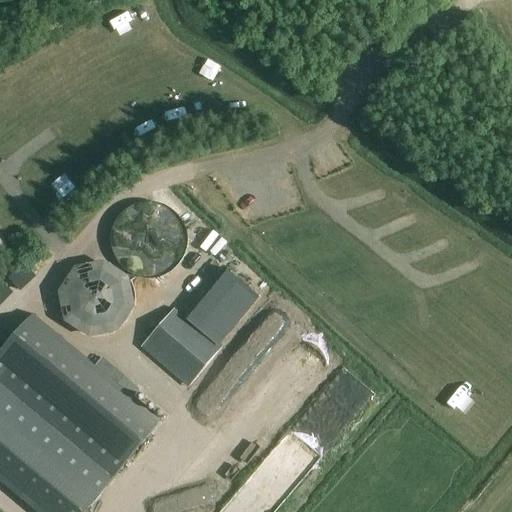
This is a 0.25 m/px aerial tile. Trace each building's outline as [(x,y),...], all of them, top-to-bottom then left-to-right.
[(143,172),(118,183),(127,205),(153,193),(143,172)] [(207,181),(195,185),(199,200),(212,196),(207,181)] [(118,196),(97,204),(100,212),(121,204),(118,196)] [(308,250),(300,260),(321,278),(329,268),(308,250)] [(61,297),(60,301),(61,304),(61,308),(62,311),(63,315),(65,317),(66,320),(68,323),(71,325),(73,328),(76,330),(79,332),(82,333),(86,335),(90,336),(93,336),(97,336),(101,336),(104,335),(108,334),(111,333),(114,332),(117,330),(119,328),(122,326),(124,323),(126,320),(128,317),(130,314),(131,310),(132,307),(132,303),(132,299),(132,295),(131,292),(130,288),(129,285),(127,282),(126,279),(124,277),(121,275),(119,272),(116,270),(113,268),(110,267),(106,266),(103,265),(99,264),(95,264),(92,265),(88,265),(85,266),(82,268),(79,269),(76,271),(73,273),(71,275),(69,277),(67,280),(65,283),(63,287),(62,290),(61,294),(61,297)] [(157,298),(176,319),(203,295),(183,274),(157,298)] [(128,333),(102,372),(115,380),(108,391),(169,431),(188,402),(130,365),(152,331),(148,328),(140,341),(128,333)] [(0,354),(0,459),(63,511),(85,511),(149,435),(21,329),(0,354)]
